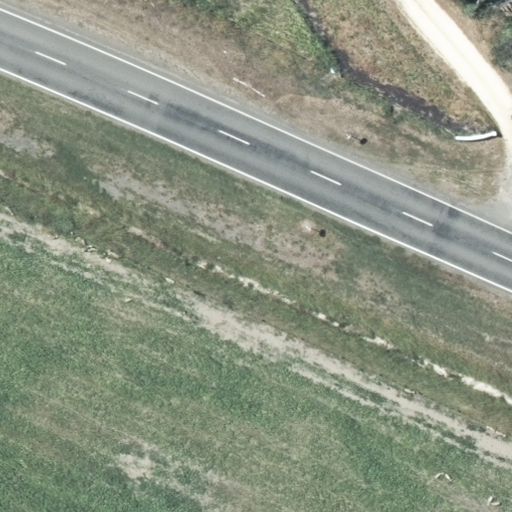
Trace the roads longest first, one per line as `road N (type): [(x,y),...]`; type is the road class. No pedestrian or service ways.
road 1 (tertiary): [(511,253),(0,27)]
road 2 (unknown): [(511,108),(418,0)]
